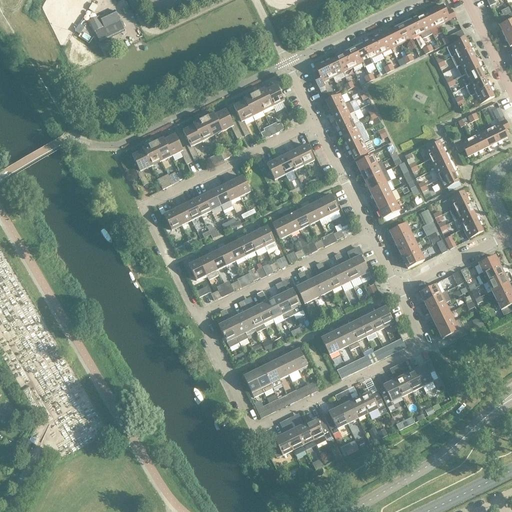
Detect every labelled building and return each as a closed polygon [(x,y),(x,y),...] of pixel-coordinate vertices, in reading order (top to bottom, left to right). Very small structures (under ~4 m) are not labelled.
[(442,6),(432,11),(439,26),(449,21),(451,25),(457,22),(451,11),(446,13),(442,6)] [(125,32),(115,11),(99,18),(105,29),(94,34),(99,44),(103,42),(104,43),(125,32)] [(439,26),(432,11),(422,16),(430,30),(439,26)] [(504,37),(511,33),(511,13),(503,18),(506,23),(499,27),(504,37)] [(432,35),(430,30),(422,16),(413,21),(420,35),(422,39),(432,35)] [(93,32),(102,27),(98,19),(89,23),(93,32)] [(408,20),(402,23),(410,40),(420,35),(413,21),(409,23),(408,20)] [(410,40),(402,23),(396,26),(397,28),(393,30),(400,45),(410,40)] [(400,45),(393,30),(384,35),(391,49),(400,45)] [(391,49),(384,35),(374,40),(381,54),(391,49)] [(470,49),(465,39),(446,48),(451,58),(470,49)] [(381,54),(374,40),(364,45),(371,59),(381,54)] [(353,47),(361,64),(364,68),(373,64),(371,59),(364,45),(360,47),(359,44),(353,47)] [(361,64),(353,47),(347,50),(349,52),(345,54),(352,69),(361,64)] [(474,59),(470,49),(451,58),(455,68),(474,59)] [(352,69),(345,54),(335,59),(342,73),(352,69)] [(342,73),(335,59),(325,64),(332,78),(342,73)] [(479,68),(474,59),(455,68),(460,78),(465,76),(479,68)] [(332,78),(325,64),(315,69),(319,76),(313,78),(319,89),(325,87),(323,83),(332,78)] [(484,78),(479,68),(465,76),(469,85),(484,78)] [(489,88),(484,78),(469,85),(465,87),(470,97),(474,95),(489,88)] [(276,85),(265,91),(264,91),(272,107),(281,103),(287,116),(293,113),(285,98),(283,99),(276,85)] [(494,98),(489,88),(474,95),(479,105),(494,98)] [(264,89),(253,94),(262,112),(272,107),(264,91),(265,91),(264,89)] [(326,91),(321,93),(324,99),(329,97),(326,91)] [(262,112),(253,94),(243,100),(243,101),(244,101),(252,117),(262,112)] [(325,102),(330,112),(345,105),(340,95),(325,102)] [(244,101),(243,101),(233,107),(240,120),(237,122),(244,137),(249,134),(243,122),(252,117),(244,101)] [(349,103),(345,105),(330,112),(335,122),(354,113),(349,103)] [(225,110),(214,115),(214,116),(222,132),(231,128),(237,140),(242,138),(235,123),(232,124),(225,110)] [(358,122),(354,113),(335,122),(339,131),(354,124),(358,122)] [(214,114),(203,119),(212,137),(222,132),(214,116),(214,115),(214,114)] [(509,129),(503,117),(497,120),(499,124),(489,129),(497,143),(507,138),(503,131),(509,129)] [(212,137),(203,119),(192,124),(193,126),(201,142),(212,137)] [(359,134),(354,124),(339,131),(344,141),(359,134)] [(193,126),(182,131),(189,145),(186,147),(194,162),(199,159),(193,147),(201,142),(193,126)] [(497,143),(489,129),(480,134),(487,148),(497,143)] [(364,144),(359,134),(344,141),(349,151),(364,144)] [(487,148),(480,134),(470,138),(477,153),(487,148)] [(175,135),(164,140),(163,141),(171,157),(180,153),(186,165),(191,163),(184,148),(181,149),(175,135)] [(477,153),(470,138),(461,143),(459,139),(452,142),(458,154),(464,151),(467,158),(477,153)] [(163,139),(152,144),(161,162),(171,157),(163,141),(164,140),(163,139)] [(424,150),(429,160),(444,153),(439,143),(424,150)] [(161,162),(152,144),(141,149),(142,151),(143,151),(151,167),(161,162)] [(368,154),(364,144),(349,151),(354,161),(368,154)] [(306,145),(296,150),(304,166),(314,161),(306,145)] [(304,166),(296,150),(286,155),(294,171),(304,166)] [(143,151),(142,151),(131,156),(138,170),(136,171),(143,186),(148,184),(142,171),(151,167),(143,151)] [(446,157),(444,153),(429,160),(434,170),(451,162),(448,156),(446,157)] [(294,171),(286,155),(276,160),(284,176),(294,171)] [(355,164),(360,173),(377,165),(372,156),(355,164)] [(284,176),(276,160),(266,165),(274,181),(284,176)] [(453,168),(451,162),(434,170),(439,180),(453,173),(451,169),(453,168)] [(381,163),(377,165),(360,173),(364,183),(385,172),(381,163)] [(390,181),(385,172),(364,183),(369,192),(385,184),(390,181)] [(458,183),(453,173),(439,180),(444,190),(458,183)] [(172,185),(168,176),(158,181),(162,190),(172,185)] [(242,177),(232,182),(240,198),(250,193),(242,177)] [(240,198),(232,182),(222,187),(230,202),(240,198)] [(390,193),(385,184),(369,192),(373,201),(390,193)] [(232,208),(230,202),(222,187),(212,191),(220,207),(223,213),(232,208)] [(220,207),(212,191),(203,196),(210,212),(220,207)] [(394,202),(390,193),(373,201),(378,210),(394,202)] [(449,200),(454,210),(468,203),(463,193),(449,200)] [(210,212),(203,196),(193,201),(201,217),(210,212)] [(331,196),(321,201),(328,217),(338,212),(331,196)] [(201,217),(193,201),(183,206),(191,221),(201,217)] [(328,217),(321,201),(311,205),(319,221),(328,217)] [(399,211),(394,202),(378,210),(382,219),(399,211)] [(473,213),(468,203),(454,210),(449,212),(454,222),(458,220),(473,213)] [(319,221),(311,205),(301,210),(309,226),(319,221)] [(191,221),(183,206),(174,210),(181,226),(191,221)] [(181,226),(174,210),(163,215),(171,231),(181,226)] [(309,226),(301,210),(291,215),(299,231),(309,226)] [(427,210),(419,214),(425,226),(427,225),(432,222),(430,218),(427,210)] [(478,222),(473,213),(458,220),(463,229),(478,222)] [(299,231),(291,215),(282,220),(289,236),(299,231)] [(289,236),(282,220),(272,225),(279,241),(289,236)] [(482,232),(478,222),(463,229),(468,239),(482,232)] [(410,233),(405,224),(389,232),(393,242),(410,233)] [(267,227),(256,232),(266,252),(277,247),(267,227)] [(266,252),(256,232),(247,237),(254,253),(257,257),(266,252)] [(415,243),(410,233),(393,242),(398,251),(415,243)] [(254,253),(247,237),(237,242),(245,257),(254,253)] [(450,237),(444,239),(449,250),(455,247),(450,237)] [(447,252),(442,241),(436,244),(441,254),(447,252)] [(245,257),(237,242),(227,246),(235,262),(245,257)] [(419,252),(415,243),(398,251),(402,260),(419,252)] [(235,262),(227,246),(218,251),(225,267),(235,262)] [(225,267),(218,251),(208,256),(216,272),(225,267)] [(424,261),(419,252),(402,260),(407,269),(424,261)] [(218,276),(216,272),(208,256),(198,261),(206,276),(208,281),(218,276)] [(478,264),(482,274),(499,266),(494,256),(478,264)] [(360,257),(351,261),(359,278),(368,273),(360,257)] [(206,276),(198,261),(188,266),(196,281),(206,276)] [(359,278),(351,261),(341,266),(350,282),(359,278)] [(350,282),(341,266),(332,270),(340,287),(350,282)] [(503,275),(499,266),(482,274),(478,276),(482,285),(487,283),(503,275)] [(471,280),(466,269),(460,271),(465,282),(471,280)] [(340,287),(332,270),(323,275),(331,291),(340,287)] [(463,284),(457,273),(452,276),(457,286),(463,284)] [(331,291),(323,275),(314,279),(322,296),(331,291)] [(508,284),(503,275),(487,283),(491,292),(508,284)] [(322,296),(314,279),(305,284),(313,300),(322,296)] [(439,283),(436,285),(419,293),(423,303),(444,293),(439,283)] [(313,300),(305,284),(295,288),(304,305),(313,300)] [(511,293),(511,292),(508,284),(491,292),(496,301),(511,293)] [(367,291),(366,292),(369,299),(378,295),(373,285),(366,289),(367,291)] [(302,311),(292,290),(282,295),(293,316),(302,311)] [(446,292),(444,293),(423,303),(428,312),(445,304),(450,301),(446,292)] [(511,305),(511,293),(496,301),(503,316),(511,311),(511,307),(511,306),(511,305)] [(293,316),(282,295),(273,299),(281,316),(284,320),(293,316)] [(281,316),(273,299),(264,304),(272,320),(281,316)] [(272,320),(264,304),(255,308),(263,325),(272,320)] [(449,313),(445,304),(428,312),(432,321),(449,313)] [(265,329),(263,325),(255,308),(246,313),(254,329),(256,333),(265,329)] [(393,324),(385,308),(376,312),(384,329),(393,324)] [(384,329),(376,312),(367,317),(375,333),(384,329)] [(254,329),(246,313),(237,317),(245,334),(254,329)] [(454,322),(449,313),(432,321),(437,330),(454,322)] [(245,334),(237,317),(227,322),(238,344),(247,339),(245,334)] [(375,333),(367,317),(357,321),(368,342),(377,338),(375,333)] [(479,318),(472,321),(477,331),(484,328),(479,318)] [(459,320),(454,322),(437,330),(442,340),(447,337),(450,342),(466,334),(459,320)] [(368,342),(357,321),(348,326),(359,347),(368,342)] [(238,344),(227,322),(218,326),(229,348),(238,344)] [(359,347),(348,326),(339,330),(347,347),(349,351),(359,347)] [(408,339),(405,332),(403,327),(397,330),(402,342),(408,339)] [(347,347),(339,330),(330,335),(338,351),(347,347)] [(338,351),(330,335),(320,339),(329,356),(338,351)] [(307,367),(299,350),(289,355),(297,371),(307,367)] [(297,371),(289,355),(280,359),(288,376),(297,371)] [(288,376),(280,359),(271,364),(279,380),(288,376)] [(434,372),(428,361),(423,364),(424,366),(414,371),(422,388),(432,383),(428,374),(434,372)] [(281,385),(279,380),(271,364),(262,368),(272,389),(281,385)] [(272,389),(262,368),(252,373),(261,389),(263,394),(272,389)] [(422,388),(414,371),(403,376),(412,393),(422,388)] [(261,389),(252,373),(243,377),(253,398),(263,394),(261,389)] [(412,393),(403,376),(393,381),(401,398),(412,393)] [(401,398),(393,381),(383,386),(384,389),(379,392),(387,408),(392,405),(391,403),(401,398)] [(385,409),(376,393),(371,395),(370,393),(359,398),(367,415),(378,410),(379,412),(385,409)] [(367,415),(359,398),(349,403),(357,420),(367,415)] [(357,420),(349,403),(339,408),(347,425),(357,420)] [(438,404),(432,408),(434,413),(441,409),(438,404)] [(347,425),(339,408),(328,413),(329,414),(323,417),(332,435),(338,432),(337,430),(347,425)] [(432,408),(424,411),(427,417),(435,413),(434,413),(432,408)] [(321,418),(316,420),(315,419),(305,425),(315,446),(325,441),(324,439),(330,436),(321,418)] [(315,446),(305,425),(294,430),(303,446),(305,451),(315,446)] [(374,429),(368,432),(374,443),(380,440),(377,433),(374,429)] [(303,446),(294,430),(284,435),(292,451),(303,446)] [(384,430),(377,433),(380,440),(387,436),(384,430)] [(338,432),(332,435),(335,441),(341,438),(338,432)] [(292,451),(284,435),(274,440),(273,437),(267,440),(276,458),(281,455),(282,456),(292,451)] [(346,444),(340,447),(343,453),(349,450),(346,444)] [(328,457),(322,460),(325,466),(331,463),(328,457)]
